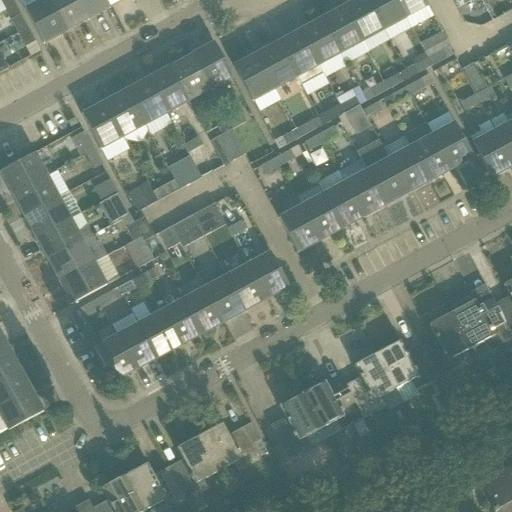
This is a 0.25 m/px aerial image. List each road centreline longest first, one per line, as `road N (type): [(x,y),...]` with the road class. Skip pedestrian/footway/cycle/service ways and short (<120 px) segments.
road 1 (residential): [(97,437),(511,209)]
road 2 (residential): [(267,0),(246,10),(206,11),(0,124)]
road 3 (residential): [(97,437),(0,263)]
